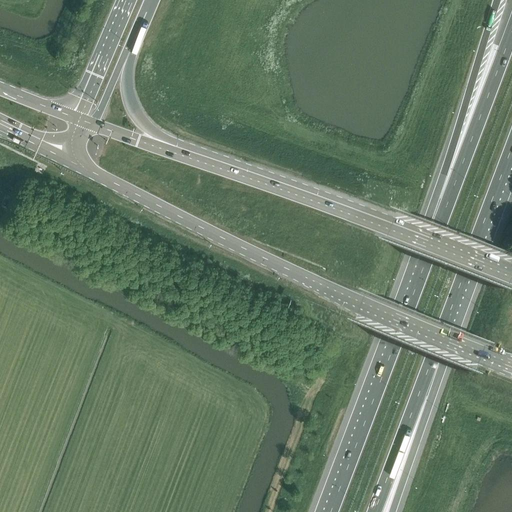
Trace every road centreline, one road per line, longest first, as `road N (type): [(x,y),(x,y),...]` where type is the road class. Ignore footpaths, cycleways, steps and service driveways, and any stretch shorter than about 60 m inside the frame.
road 1 (trunk): [(71,162),(361,303),(511,364)]
road 2 (trunk): [(511,274),(159,147)]
road 3 (motorway): [(426,255),(330,511)]
road 4 (motorway): [(497,0),(426,255)]
road 5 (motorway): [(511,30),(426,255)]
road 6 (motorway): [(374,511),(444,328)]
road 7 (motorway): [(444,328),(511,147)]
road 8 (motorway): [(392,511),(444,328)]
road 9 (motorway): [(127,0),(79,119)]
